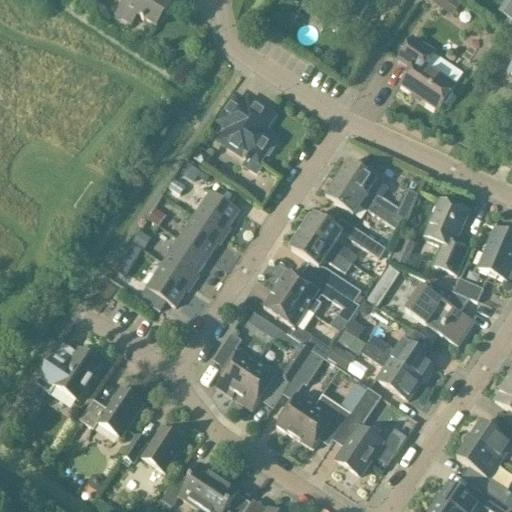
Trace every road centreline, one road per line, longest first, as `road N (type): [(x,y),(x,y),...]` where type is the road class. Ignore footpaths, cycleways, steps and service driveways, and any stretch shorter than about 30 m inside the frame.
road 1 (residential): [(178,371),(343,120)]
road 2 (residential): [(511,329),(389,511)]
road 3 (residential): [(336,511),(212,430),(179,388),(178,371)]
road 4 (residential): [(511,197),(343,120)]
road 5 (residential): [(343,120),(231,48),(221,0)]
